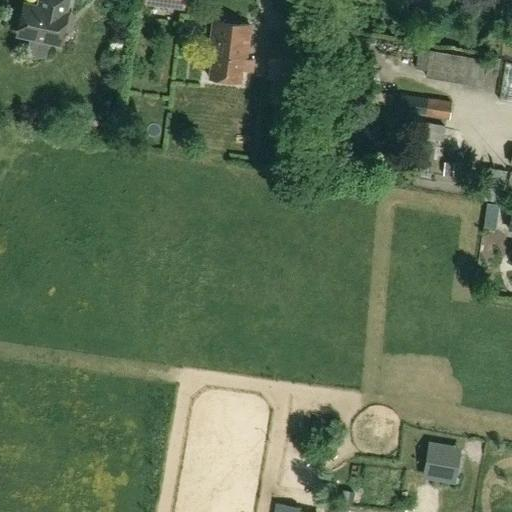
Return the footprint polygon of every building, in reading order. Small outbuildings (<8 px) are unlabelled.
[(27,38),(59,45),(66,13),(65,13),(67,0),(42,0),(41,8),(34,6),(34,7),(28,5),(23,9),(18,32),(22,37),(27,38)] [(182,0),(145,0),(145,3),(182,8),(182,0)] [(213,22),(208,56),(211,56),(209,78),(240,82),(241,71),(251,72),(253,61),(246,60),(250,26),(213,22)] [(270,47),(267,66),(266,76),(300,81),(302,71),(303,72),(305,52),(270,47)] [(426,77),(474,85),(478,60),(430,53),(426,77)] [(511,63),(504,62),(499,100),(511,102),(511,63)] [(390,109),(448,119),(451,103),(392,94),(390,109)] [(420,138),(442,141),(444,125),(422,122),(420,138)] [(419,152),(428,153),(430,144),(420,142),(419,152)] [(428,155),(418,154),(417,163),(426,165),(428,155)] [(476,198),(501,202),(505,170),(480,166),(476,198)] [(496,232),(499,205),(487,203),(484,231),(496,232)] [(453,481),(457,457),(429,452),(425,476),(453,481)] [(343,491),(341,500),(352,502),(354,492),(343,491)]
